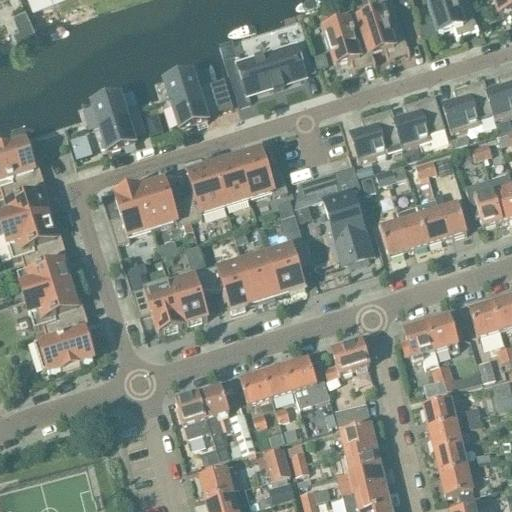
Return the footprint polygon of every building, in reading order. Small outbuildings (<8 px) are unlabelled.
[(435,26),(420,31),(423,42),(439,37),(439,39),(454,34),(457,44),(463,42),(464,36),(463,31),(474,28),(477,38),(477,39),(479,38),(466,0),(438,0),(428,3),(429,8),(427,8),(431,21),(433,20),(435,26)] [(511,0),(490,0),(491,2),(494,2),(500,20),(511,16),(511,0)] [(22,3),(11,8),(17,22),(28,18),(22,3)] [(373,21),(361,24),(372,60),(385,56),(388,65),(394,63),(396,58),(394,53),(405,50),(408,59),(408,60),(410,60),(392,4),(370,11),(373,21)] [(326,40),(324,41),(328,53),(330,53),(336,71),(350,67),(353,76),(360,74),(361,68),(360,64),(371,60),(374,70),(374,71),(376,71),(372,60),(361,24),(358,14),(357,15),(335,21),(338,31),(325,36),(326,40)] [(231,45),(220,49),(239,111),(250,107),(248,99),(302,82),(293,51),(238,68),(231,45)] [(325,56),(313,59),(318,72),(329,69),(325,56)] [(511,119),(511,77),(497,83),(498,89),(486,93),(495,120),(493,120),(494,125),(511,119)] [(193,79),(165,87),(168,99),(180,135),(208,127),(206,120),(218,116),(232,112),(224,84),(210,89),(197,92),(196,90),(193,79)] [(482,129),(480,124),(493,120),(495,120),(486,93),(484,86),(453,96),(455,102),(441,107),(451,139),(482,129)] [(137,111),(125,115),(120,101),(92,110),(108,158),(135,149),(134,143),(146,139),(137,111)] [(431,140),(445,135),(435,102),(404,112),(406,118),(394,122),(402,149),(400,149),(402,154),(432,145),(431,140)] [(389,158),(388,153),(400,149),(402,149),(394,122),(392,115),(361,125),(363,131),(349,136),(359,168),(389,158)] [(157,118),(146,122),(151,141),(163,137),(157,118)] [(508,124),(495,128),(499,139),(511,135),(508,124)] [(467,139),(453,143),(456,152),(470,148),(467,139)] [(80,142),(68,146),(74,166),(86,162),(80,142)] [(0,193),(2,199),(37,188),(33,177),(35,177),(37,173),(39,173),(37,165),(35,165),(35,166),(31,168),(29,162),(25,149),(16,152),(14,153),(14,152),(12,153),(0,156),(0,193)] [(480,152),(479,152),(483,165),(492,162),(488,149),(480,152)] [(479,152),(470,155),(474,167),(483,165),(479,152)] [(247,159),(236,163),(250,205),(273,197),(274,201),(287,197),(280,173),(268,176),(260,153),(246,157),(247,159)] [(416,154),(403,158),(406,167),(419,164),(416,154)] [(236,163),(212,171),(225,213),(250,205),(236,163)] [(448,164),(437,167),(440,178),(451,175),(448,164)] [(433,166),(424,169),(428,182),(437,179),(433,166)] [(419,184),(428,182),(424,169),(415,172),(418,181),(419,184)] [(371,170),(354,175),(357,184),(374,180),(374,178),(371,170)] [(183,203),(190,228),(202,224),(201,220),(225,213),(212,171),(202,174),(201,172),(187,176),(194,200),(183,203)] [(407,184),(418,181),(415,172),(404,175),(407,184)] [(297,211),(296,214),(323,205),(343,271),(372,262),(353,196),(359,195),(352,174),(332,180),(301,189),(297,211)] [(393,174),(384,177),(388,190),(397,187),(393,174)] [(379,192),(388,190),(384,177),(375,180),(379,192)] [(511,189),(509,180),(490,185),(503,228),(511,224),(511,189)] [(376,197),(371,183),(362,186),(366,200),(376,197)] [(490,185),(465,193),(469,207),(474,223),(475,222),(479,221),(483,234),(503,228),(490,185)] [(165,186),(140,193),(153,235),(177,228),(178,232),(182,230),(190,228),(183,203),(171,206),(165,186)] [(4,205),(0,206),(0,223),(4,237),(48,223),(44,210),(50,208),(48,200),(46,201),(41,200),(37,188),(2,199),(4,205)] [(153,235),(140,193),(139,194),(139,193),(116,200),(115,201),(121,222),(109,226),(117,251),(130,247),(129,243),(153,235)] [(438,216),(447,245),(467,239),(457,208),(438,214),(438,216)] [(438,216),(419,221),(428,251),(447,245),(438,216)] [(419,221),(400,227),(409,257),(428,251),(419,221)] [(48,223),(4,237),(13,265),(22,262),(24,268),(58,257),(55,246),(56,245),(59,242),(61,242),(58,234),(52,235),(48,223)] [(255,223),(246,225),(249,235),(258,232),(255,223)] [(400,227),(380,233),(389,263),(409,257),(400,227)] [(190,228),(182,230),(185,238),(193,236),(190,228)] [(244,236),(234,239),(237,250),(243,248),(246,242),(244,236)] [(290,252),(266,259),(279,301),(290,298),(291,300),(305,296),(298,272),(310,269),(302,244),(289,248),(290,252)] [(175,248),(158,253),(161,262),(177,257),(175,248)] [(26,274),(17,277),(25,305),(70,291),(66,278),(72,277),(69,269),(68,270),(63,268),(62,269),(58,257),(24,268),(26,274)] [(266,259),(242,267),(255,309),(279,301),(266,259)] [(217,271),(205,274),(213,299),(224,296),(231,319),(246,315),(245,312),(255,309),(242,267),(218,274),(217,271)] [(194,282),(169,290),(183,332),(208,324),(201,303),(213,299),(205,274),(192,278),(194,282)] [(182,333),(182,332),(183,332),(169,290),(145,297),(144,293),(132,297),(139,322),(151,318),(158,339),(160,339),(160,340),(182,333)] [(70,291),(25,305),(35,333),(43,331),(45,337),(80,326),(76,314),(77,314),(80,311),(82,310),(80,302),(74,304),(70,291)] [(511,301),(492,308),(501,338),(511,334),(511,301)] [(480,344),(501,338),(492,308),(471,314),(480,344)] [(450,321),(428,328),(437,359),(451,355),(452,358),(461,356),(458,346),(463,344),(459,332),(454,333),(450,321)] [(47,343),(38,346),(49,378),(60,375),(60,376),(69,373),(81,369),(81,368),(93,365),(87,347),(93,345),(91,337),(89,338),(84,337),(80,326),(45,337),(47,343)] [(437,359),(428,328),(405,335),(409,347),(403,349),(407,362),(413,360),(416,370),(423,368),(425,374),(438,370),(434,360),(437,359)] [(370,372),(361,348),(332,358),(337,373),(326,376),(329,385),(370,372)] [(505,354),(496,357),(500,369),(509,367),(505,354)] [(310,366),(287,372),(295,399),(300,415),(330,405),(321,376),(314,379),(310,366)] [(495,386),(490,366),(478,369),(483,389),(495,386)] [(273,406),(295,399),(287,372),(265,380),(273,406)] [(449,372),(441,374),(445,386),(452,384),(449,372)] [(447,397),(445,386),(444,386),(441,374),(432,376),(435,388),(424,391),(427,402),(447,397)] [(250,413),(273,406),(265,380),(242,387),(250,413)] [(216,454),(219,466),(220,468),(229,465),(217,423),(230,419),(222,393),(199,400),(207,426),(216,454)] [(511,403),(511,399),(495,403),(498,418),(511,415),(511,403)] [(199,400),(176,407),(185,433),(189,447),(211,440),(207,426),(199,400)] [(424,412),(429,435),(458,429),(452,406),(424,412)] [(368,423),(365,411),(336,418),(339,430),(368,423)] [(290,426),(286,412),(275,415),(279,429),(290,426)] [(478,413),(465,416),(468,426),(481,422),(478,413)] [(267,432),(263,419),(253,422),(257,436),(267,432)] [(337,431),(333,419),(325,421),(328,433),(337,431)] [(481,422),(468,426),(470,435),(483,432),(481,422)] [(255,458),(246,428),(233,432),(242,462),(255,458)] [(429,435),(435,458),(463,451),(458,429),(429,435)] [(339,439),(344,461),(377,453),(372,431),(339,439)] [(295,433),(283,437),(286,446),(298,443),(295,433)] [(282,439),(269,443),(272,451),(284,447),(282,439)] [(435,458),(440,481),(469,474),(463,451),(435,458)] [(382,472),(377,453),(344,461),(348,480),(382,472)] [(219,466),(216,454),(204,458),(207,470),(219,466)] [(282,455),(266,460),(273,487),(288,483),(282,455)] [(309,480),(304,458),(290,461),(296,483),(309,480)] [(490,458),(476,461),(479,472),(500,467),(498,460),(491,462),(490,458)] [(348,480),(337,483),(341,502),(387,492),(382,472),(348,480)] [(199,482),(206,506),(234,498),(240,496),(233,473),(199,482)] [(474,497),(469,474),(440,481),(446,504),(474,497)] [(290,490),(268,496),(272,511),(294,505),(290,490)] [(387,492),(341,502),(343,511),(390,511),(391,511),(387,492)] [(300,501),(303,511),(305,511),(317,509),(314,497),(300,501)] [(237,511),(234,498),(206,506),(207,511),(237,511)]
